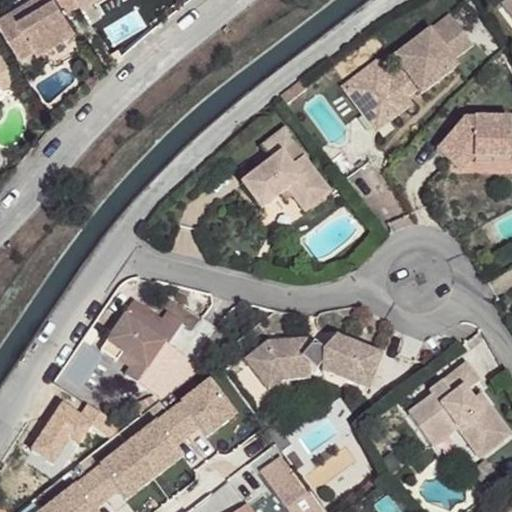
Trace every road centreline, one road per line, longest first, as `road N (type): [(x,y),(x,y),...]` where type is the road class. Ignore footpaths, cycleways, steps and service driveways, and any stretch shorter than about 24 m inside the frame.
road 1 (residential): [(393,0),(204,142),(113,255)]
road 2 (residential): [(0,227),(103,108),(226,0)]
road 3 (residential): [(113,255),(282,298),(316,301),(375,288)]
road 4 (residential): [(113,255),(0,422)]
road 5 (residential): [(464,288),(459,258),(420,235),(380,257),(375,288)]
road 6 (residential): [(375,288),(387,312),(412,325),(440,321),(464,288)]
